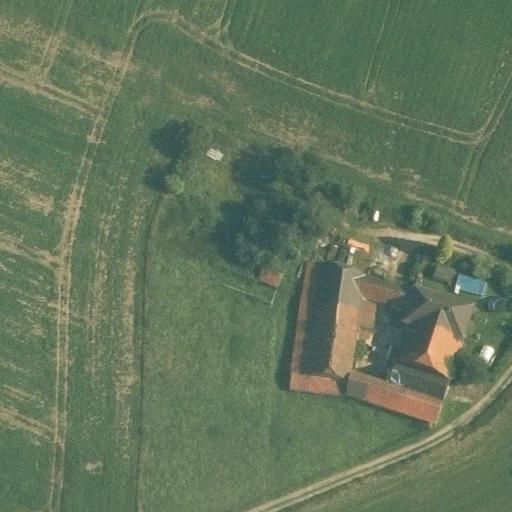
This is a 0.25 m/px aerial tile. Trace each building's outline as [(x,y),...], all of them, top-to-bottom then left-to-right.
[(316,305),(321,270),(307,267),(291,381),(304,383),(316,305)] [(257,285),(276,293),(283,276),(263,268),(257,285)] [(329,307),(334,274),(321,270),(316,305),(329,307)] [(345,402),(350,377),(354,350),(358,313),(359,306),(362,282),(334,274),(329,307),(316,305),(304,383),(291,381),(289,394),(345,402)] [(370,286),(362,282),(359,306),(376,309),(383,289),(370,286)] [(395,293),(383,289),(376,309),(389,312),(395,293)] [(472,315),(395,293),(389,312),(406,318),(411,320),(407,333),(460,350),(472,315)] [(375,315),(376,309),(359,306),(358,313),(375,315)] [(372,336),(375,315),(358,313),(354,350),(363,352),(366,335),(372,336)] [(401,331),(407,333),(411,320),(406,318),(401,331)] [(449,387),(460,350),(407,333),(395,370),(449,387)] [(441,408),(449,387),(395,370),(391,381),(386,380),(383,389),(441,408)] [(358,406),(366,383),(350,377),(345,402),(358,406)] [(435,431),(441,408),(383,389),(366,383),(358,406),(435,431)]
